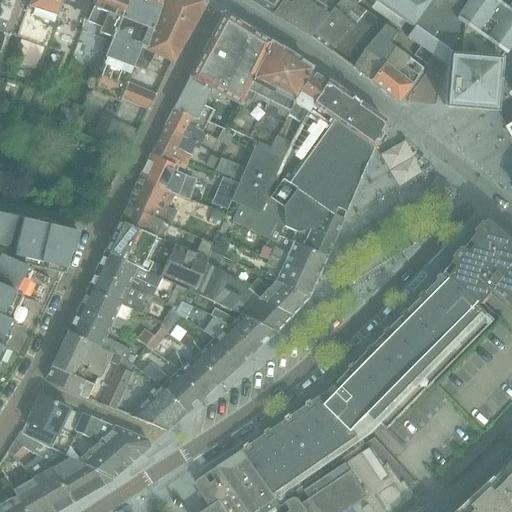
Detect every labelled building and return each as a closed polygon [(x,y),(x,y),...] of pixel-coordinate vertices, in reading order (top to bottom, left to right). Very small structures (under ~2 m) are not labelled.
[(0,0),(0,30),(18,37),(31,0),(0,0)] [(31,0),(18,37),(46,46),(61,0),(60,0),(31,0)] [(60,0),(61,0),(89,10),(92,1),(92,0),(60,0)] [(126,0),(92,0),(92,1),(89,10),(85,22),(101,28),(98,34),(106,37),(104,43),(109,45),(126,0)] [(160,0),(126,0),(109,45),(91,91),(119,102),(132,67),(134,67),(141,49),(146,50),(160,0)] [(204,3),(195,0),(160,0),(146,50),(141,49),(134,67),(145,72),(153,58),(155,52),(172,62),(204,3)] [(249,0),(271,13),(281,1),(281,0),(249,0)] [(290,0),(287,4),(281,1),(271,13),(271,14),(290,25),(298,31),(298,30),(308,36),(333,0),(290,0)] [(357,0),(333,0),(308,36),(309,37),(330,52),(362,10),(355,4),(357,0)] [(511,0),(371,0),(412,29),(406,38),(423,50),(417,58),(414,55),(414,56),(426,65),(433,56),(447,66),(443,106),(493,110),(498,60),(502,54),(503,55),(511,42),(511,0)] [(382,27),(362,10),(330,52),(352,69),(382,27)] [(240,105),(269,43),(250,32),(251,31),(241,26),(223,14),(189,78),(211,90),(240,105)] [(398,38),(382,27),(352,69),(370,82),(381,65),(393,47),(398,38)] [(227,132),(233,135),(255,147),(266,154),(278,132),(288,113),(310,69),(269,43),(240,105),(227,132)] [(406,57),(393,47),(381,65),(370,82),(394,100),(400,99),(407,91),(423,69),(406,57)] [(327,81),(310,69),(288,113),(304,122),(312,108),(327,81)] [(173,109),(189,117),(185,126),(201,134),(207,123),(208,123),(214,112),(203,106),(211,90),(189,78),(188,80),(174,108),(174,107),(173,109)] [(351,98),(327,81),(312,108),(373,149),(385,127),(384,121),(358,103),(351,97),(351,98)] [(120,99),(148,111),(156,95),(127,83),(120,99)] [(373,149),(312,108),(304,122),(294,140),(280,162),(266,154),(255,147),(236,189),(231,201),(239,205),(231,223),(266,239),(273,222),(283,226),(292,229),(296,229),(308,228),(318,231),(327,212),(343,219),(373,149)] [(189,117),(173,109),(163,128),(200,147),(205,136),(201,134),(185,126),(189,117)] [(200,147),(163,128),(152,151),(169,159),(182,165),(185,166),(194,148),(198,150),(200,147)] [(227,132),(222,130),(217,141),(227,146),(233,135),(227,132)] [(294,140),(278,132),(266,154),(280,162),(294,140)] [(169,159),(152,151),(147,160),(133,189),(150,196),(155,187),(174,194),(188,200),(194,181),(182,176),(174,173),(177,167),(180,169),(182,165),(169,159)] [(213,170),(218,160),(211,156),(206,167),(213,170)] [(427,199),(439,208),(451,192),(439,183),(427,199)] [(150,196),(133,189),(125,207),(170,226),(177,211),(172,209),(171,210),(167,209),(174,194),(155,187),(150,196)] [(170,226),(125,207),(118,222),(155,238),(163,241),(170,226)] [(318,231),(308,228),(307,228),(296,229),(291,241),(293,242),(326,257),(343,219),(327,212),(318,231)] [(0,394),(3,389),(22,360),(59,282),(58,281),(61,274),(64,274),(65,270),(73,253),(78,232),(0,214),(0,394)] [(468,247),(455,263),(448,272),(463,286),(482,302),(485,305),(497,290),(511,303),(511,236),(491,220),(480,233),(480,232),(468,247)] [(155,238),(118,222),(107,245),(144,261),(155,238)] [(273,222),(266,239),(276,243),(283,226),(273,222)] [(201,240),(195,256),(201,258),(199,262),(206,266),(211,250),(212,245),(201,240)] [(326,257),(293,242),(288,254),(274,247),(272,251),(263,246),(258,256),(265,259),(267,255),(316,279),(326,257)] [(144,261),(107,245),(104,252),(161,278),(186,290),(199,262),(201,258),(195,256),(173,246),(164,268),(147,262),(144,261)] [(223,255),(211,250),(206,266),(214,271),(223,255)] [(161,278),(104,252),(95,271),(147,294),(147,295),(152,298),(161,278)] [(267,255),(265,259),(268,261),(266,265),(280,272),(276,281),(308,298),(316,279),(267,255)] [(206,266),(199,262),(186,290),(197,296),(239,315),(275,332),(291,316),(246,290),(224,277),(214,271),(206,266)] [(147,294),(95,271),(87,289),(133,311),(142,316),(146,306),(143,304),(147,295),(147,294)] [(334,399),(332,397),(329,392),(245,449),(245,450),(244,450),(243,450),(276,499),(278,499),(280,503),(284,500),(282,496),(372,435),(382,425),(387,430),(495,320),(479,304),(482,302),(463,286),(448,272),(447,271),(446,273),(447,274),(446,274),(339,383),(344,387),(334,399)] [(257,279),(246,290),(291,316),(308,298),(276,281),(275,282),(268,289),(257,279)] [(133,311),(87,289),(77,311),(110,325),(124,332),(129,323),(127,322),(133,311)] [(191,309),(180,303),(174,313),(180,317),(185,321),(191,309)] [(209,318),(212,320),(223,325),(253,353),(275,332),(239,315),(234,320),(213,309),(209,318)] [(110,325),(77,311),(68,332),(99,348),(111,354),(120,359),(124,361),(131,351),(118,345),(104,338),(107,331),(110,325)] [(171,311),(159,329),(166,335),(180,317),(174,313),(171,311)] [(223,325),(212,320),(203,333),(209,338),(211,340),(236,368),(253,353),(223,325)] [(166,335),(159,329),(146,347),(153,352),(166,335)] [(99,348),(68,332),(51,367),(69,375),(70,374),(83,381),(87,372),(100,378),(111,354),(99,348)] [(181,344),(195,356),(194,357),(219,384),(236,368),(211,340),(203,348),(199,344),(187,335),(181,344)] [(145,346),(132,365),(135,368),(140,371),(153,352),(146,347),(145,346)] [(165,362),(179,371),(178,372),(202,399),(219,384),(194,357),(191,360),(187,364),(175,351),(165,362)] [(132,365),(124,361),(120,359),(99,404),(114,411),(131,374),(135,368),(132,365)] [(154,382),(158,386),(160,388),(184,415),(202,399),(178,372),(168,381),(164,375),(149,363),(142,374),(154,382)] [(69,375),(51,367),(45,380),(87,400),(93,386),(83,381),(70,374),(69,375)] [(184,415),(160,388),(156,391),(128,416),(163,430),(168,430),(184,415)] [(23,429),(21,433),(50,447),(62,424),(69,410),(38,395),(26,422),(23,429)] [(89,437),(94,427),(97,420),(82,413),(74,431),(89,437)] [(102,438),(85,454),(71,447),(63,454),(70,458),(77,462),(112,480),(149,447),(147,441),(97,420),(94,427),(103,437),(102,438)] [(23,447),(37,457),(41,460),(50,447),(21,433),(20,433),(14,441),(23,447)] [(23,447),(14,441),(8,451),(13,457),(23,447)] [(276,499),(243,450),(243,451),(201,479),(200,479),(199,480),(199,481),(198,482),(197,484),(197,485),(198,487),(201,492),(206,492),(206,499),(211,507),(203,511),(316,511),(318,511),(344,511),(368,497),(345,463),(304,491),(309,499),(302,503),(300,500),(299,499),(298,499),(297,498),(296,498),(294,498),(292,499),(286,503),(291,511),(290,511),(262,511),(261,510),(276,499)] [(17,463),(13,457),(8,451),(0,462),(0,471),(16,499),(23,511),(50,511),(31,481),(22,486),(12,468),(17,463)] [(48,465),(41,460),(37,457),(22,469),(31,481),(50,511),(57,511),(72,503),(52,469),(49,464),(48,465)] [(77,462),(70,458),(52,469),(72,503),(112,480),(77,462)] [(511,511),(511,461),(495,478),(464,507),(458,511),(511,511)] [(23,511),(16,499),(0,506),(0,511),(23,511)]
